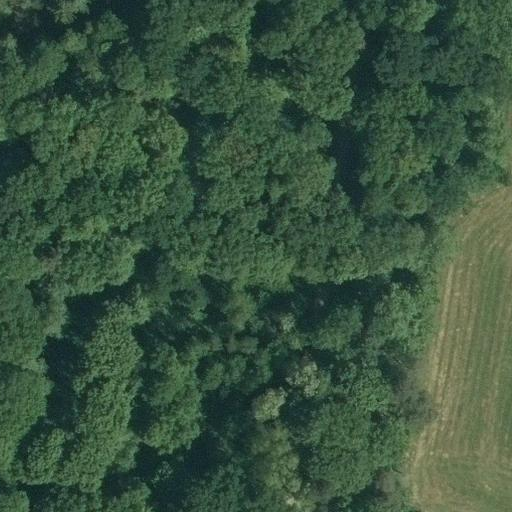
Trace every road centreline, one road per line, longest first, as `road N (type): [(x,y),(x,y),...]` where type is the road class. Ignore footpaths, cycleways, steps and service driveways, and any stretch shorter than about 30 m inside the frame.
road 1 (track): [(286,511),(368,0)]
road 2 (track): [(0,458),(171,511)]
